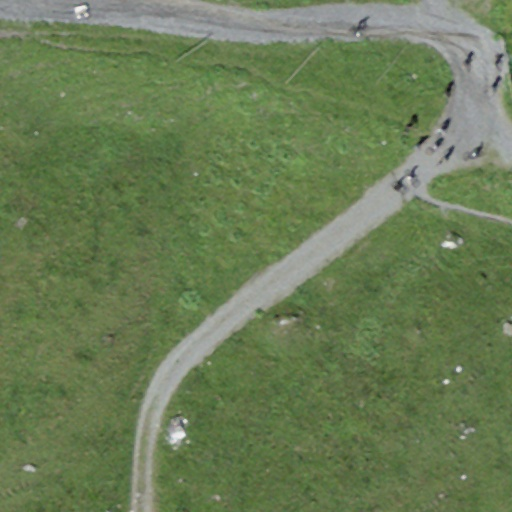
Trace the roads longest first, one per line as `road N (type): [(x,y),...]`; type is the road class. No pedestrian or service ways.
road 1 (track): [(134,511),(142,434),(175,358),(413,189)]
road 2 (track): [(0,13),(451,30)]
